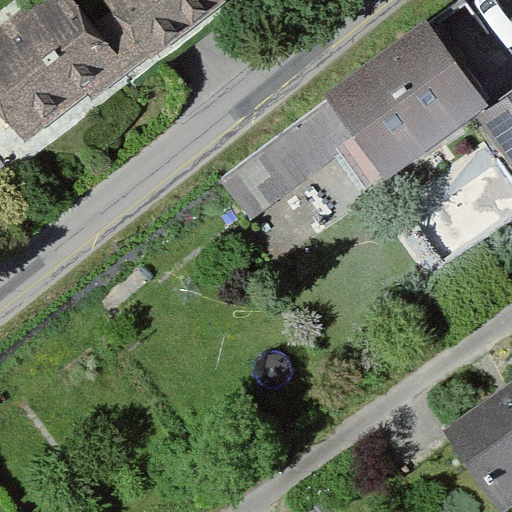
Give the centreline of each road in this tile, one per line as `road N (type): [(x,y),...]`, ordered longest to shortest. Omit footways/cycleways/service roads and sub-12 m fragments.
road 1 (residential): [(369,0),(0,295)]
road 2 (residential): [(511,320),(241,511)]
